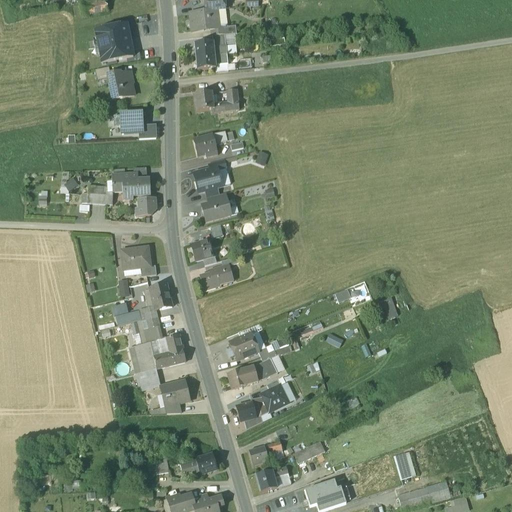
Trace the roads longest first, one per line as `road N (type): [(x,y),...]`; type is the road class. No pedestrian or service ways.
road 1 (tertiary): [(250,511),(172,233),(164,0)]
road 2 (track): [(511,44),(274,74)]
road 3 (track): [(172,233),(0,226)]
